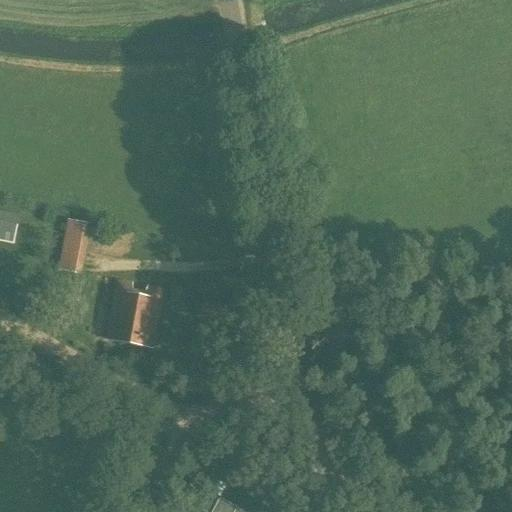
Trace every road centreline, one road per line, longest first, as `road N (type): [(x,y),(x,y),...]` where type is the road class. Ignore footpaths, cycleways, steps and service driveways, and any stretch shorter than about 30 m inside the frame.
road 1 (tertiary): [(292,384),(225,0)]
road 2 (tertiary): [(153,511),(173,452),(201,415),(292,384)]
road 3 (tertiary): [(371,511),(337,487),(313,452),(292,384)]
road 4 (track): [(195,422),(57,351)]
